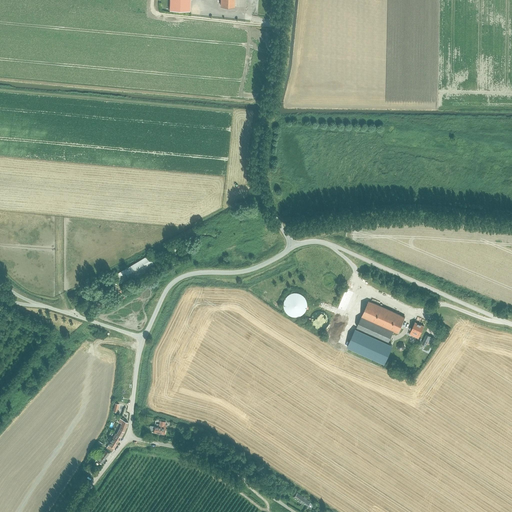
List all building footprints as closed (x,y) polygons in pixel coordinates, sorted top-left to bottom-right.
[(189,10),(189,0),(169,0),(169,10),(189,10)] [(185,245),(197,239),(193,232),(182,238),(185,245)] [(150,255),(115,275),(120,283),(134,275),(136,278),(138,277),(136,274),(154,264),(150,255)] [(305,307),(305,304),(305,302),(304,300),(303,298),(302,297),(300,295),(298,294),(296,293),(294,293),(291,293),(289,294),(287,295),(285,297),(284,298),(283,300),(282,302),(282,304),(282,306),(283,308),(284,310),(285,312),(287,314),(289,315),(291,315),(293,316),(296,315),(298,315),(300,314),(301,313),(303,311),(304,309),(305,307)] [(398,332),(405,317),(368,300),(357,326),(389,341),(393,330),(398,332)] [(329,322),(329,320),(329,319),(329,317),(328,315),(327,314),(326,313),(324,312),(322,311),(320,311),(318,311),(317,312),(315,313),(313,314),(312,315),(312,317),(311,318),(311,320),(311,322),(311,323),(312,325),(313,327),(315,328),(316,329),(318,329),(320,330),(322,329),(324,329),(325,328),(327,327),(328,325),(329,324),(329,322)] [(410,327),(409,329),(411,330),(411,331),(410,334),(418,338),(420,335),(424,326),(415,322),(412,328),(410,327)] [(384,363),(392,345),(356,329),(348,347),(384,363)] [(426,334),(421,343),(423,344),(423,345),(424,346),(425,345),(426,343),(428,344),(429,343),(431,344),(434,338),(432,337),(426,334)] [(128,422),(120,418),(119,421),(121,423),(116,433),(121,436),(128,422)] [(164,434),(166,426),(166,425),(165,425),(166,422),(161,421),(160,424),(159,424),(157,424),(156,427),(150,426),(149,431),(164,434)] [(114,448),(121,436),(116,433),(113,438),(113,439),(112,441),(111,441),(107,447),(112,451),(114,448)] [(105,450),(97,461),(102,464),(109,453),(105,450)] [(304,503),(307,505),(310,501),(297,491),(293,496),(303,504),(304,503)]
